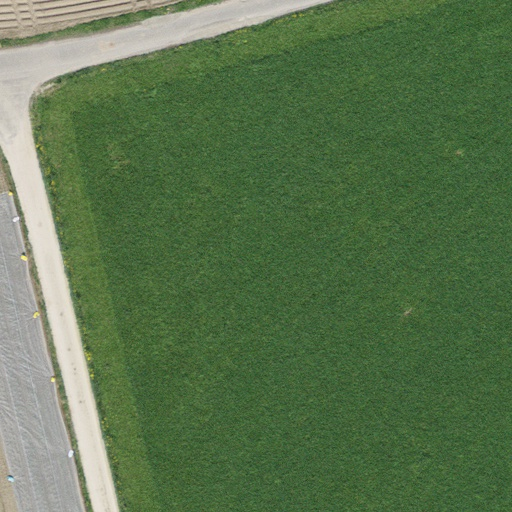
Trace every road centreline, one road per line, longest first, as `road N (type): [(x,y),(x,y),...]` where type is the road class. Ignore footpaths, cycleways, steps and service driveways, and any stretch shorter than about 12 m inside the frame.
road 1 (track): [(0,97),(96,511)]
road 2 (residential): [(284,0),(0,70)]
